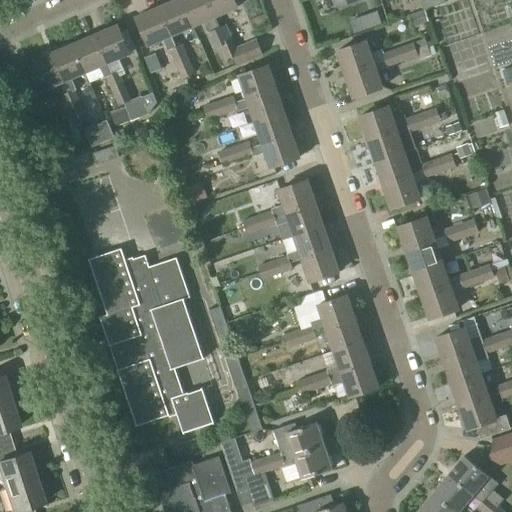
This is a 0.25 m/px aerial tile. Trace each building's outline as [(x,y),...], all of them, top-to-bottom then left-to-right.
[(171,36),(193,27),(181,0),(177,0),(159,8),(171,36)] [(225,25),(219,28),(207,0),(181,0),(193,27),(203,22),(215,49),(220,48),(221,47),(220,46),(226,43),(225,41),(232,38),(226,26),(225,25)] [(228,25),(223,14),(237,8),(233,0),(207,0),(219,28),(225,25),(226,26),(228,25)] [(332,0),(335,9),(360,0),(332,0)] [(419,0),(423,11),(425,11),(446,3),(444,0),(419,0)] [(169,51),(175,47),(171,36),(159,8),(136,18),(148,46),(162,40),(167,52),(169,51)] [(425,11),(423,11),(408,16),(412,29),(428,23),(425,11)] [(378,12),(363,17),(368,29),(382,25),(378,12)] [(96,35),(108,63),(130,54),(118,26),(96,35)] [(112,74),(108,63),(96,35),(73,45),(85,73),(99,67),(104,79),(105,78),(118,107),(125,104),(112,74)] [(221,47),(220,48),(226,61),(233,58),(236,66),(262,55),(256,40),(236,49),(232,38),(225,41),(226,43),(220,46),(221,47)] [(399,56),(402,55),(399,48),(383,53),(382,50),(370,54),(366,41),(336,52),(345,75),(374,65),(385,61),(399,56)] [(183,64),(181,61),(188,58),(182,44),(175,47),(169,51),(176,67),(183,64)] [(401,63),(417,57),(415,50),(413,44),(399,48),(402,55),(399,56),(401,63)] [(72,79),(85,73),(73,45),(51,54),(63,83),(67,93),(80,123),(88,120),(75,91),(77,91),(72,79)] [(40,92),(63,83),(51,54),(28,64),(40,92)] [(385,61),(387,68),(401,63),(399,56),(385,61)] [(195,74),(188,58),(181,61),(183,64),(176,67),(181,80),(172,84),(173,86),(161,92),(165,101),(192,90),(187,78),(195,74)] [(374,65),(345,75),(353,98),(382,88),(374,65)] [(246,99),(276,89),(268,66),(239,76),(246,99)] [(112,74),(125,104),(132,101),(119,71),(112,74)] [(254,122),(284,112),(276,89),(246,99),(235,103),(233,96),(215,102),(218,109),(221,108),(223,116),(237,111),(237,112),(249,108),(254,122)] [(74,126),(80,123),(67,93),(61,96),(74,126)] [(142,99),(148,113),(156,103),(153,94),(142,99)] [(218,109),(215,102),(202,107),(207,121),(223,116),(221,108),(218,109)] [(367,140),(397,131),(408,127),(410,133),(424,128),(421,121),(424,120),(422,113),(406,119),(405,115),(392,119),(388,107),(359,117),(367,140)] [(421,121),(424,128),(441,123),(440,122),(438,115),(436,109),(422,113),(424,120),(421,121)] [(506,134),(511,131),(511,111),(511,110),(498,115),(506,134)] [(262,144),(291,135),(284,112),(254,122),(262,144)] [(438,115),(440,122),(447,120),(445,113),(438,115)] [(80,145),(88,141),(81,125),(72,128),(80,145)] [(375,163),(404,153),(397,131),(367,140),(375,163)] [(291,135),(262,144),(251,148),(252,156),(253,157),(265,153),(270,168),(299,158),(291,135)] [(236,162),(252,156),(251,148),(249,142),(234,146),(237,154),(234,155),(236,162)] [(96,166),(120,158),(116,146),(92,154),(96,166)] [(223,166),(236,162),(234,155),(237,154),(234,146),(218,152),(223,166)] [(383,185),(412,175),(404,153),(375,163),(383,185)] [(437,167),(440,174),(456,168),(451,154),(437,159),(440,166),(437,167)] [(437,167),(440,166),(437,159),(420,164),(425,179),(440,174),(437,167)] [(412,175),(383,185),(391,209),(420,199),(412,175)] [(274,218),(315,204),(307,180),(278,191),(283,205),(270,209),(271,211),(255,217),(257,223),(260,222),(263,230),(276,225),(274,218)] [(192,186),(197,204),(215,200),(211,181),(192,186)] [(294,237),(323,226),(315,204),(274,218),(276,225),(277,227),(289,223),(294,237)] [(247,235),(263,230),(260,222),(257,223),(255,217),(242,221),(247,235)] [(426,217),(397,228),(405,251),(446,237),(443,230),(442,226),(431,230),(426,217)] [(474,219),(457,225),(460,232),(462,231),(465,238),(478,234),(474,219)] [(241,229),(238,221),(228,224),(231,232),(241,229)] [(448,244),(465,238),(462,231),(460,232),(457,225),(443,230),(446,237),(405,251),(413,274),(442,263),(437,249),(449,245),(448,244)] [(302,260),(331,249),(323,226),(294,237),(298,250),(286,254),(287,256),(291,263),(302,260)] [(125,262),(121,249),(89,260),(107,315),(100,317),(109,346),(113,345),(121,369),(118,370),(137,426),(176,413),(183,434),(213,424),(202,389),(183,395),(174,368),(203,359),(183,300),(190,298),(176,258),(149,268),(145,256),(125,262)] [(331,249),(302,260),(309,282),(339,272),(331,249)] [(276,268),(273,269),(276,276),(293,270),(291,263),(287,256),(274,261),(276,268)] [(262,281),(276,276),(273,269),(276,268),(274,261),(257,266),(262,281)] [(450,286),(442,263),(413,274),(421,296),(450,286)] [(489,265),(472,270),(475,277),(477,276),(480,284),(494,279),(489,265)] [(477,276),(475,277),(472,270),(458,275),(461,282),(463,289),(480,284),(477,276)] [(216,277),(210,279),(214,289),(220,287),(216,277)] [(450,286),(421,296),(429,320),(458,309),(453,295),(464,291),(463,289),(461,282),(450,286)] [(325,329),(355,319),(347,296),(317,306),(321,317),(309,321),(311,325),(281,336),(284,343),(315,333),(325,329)] [(251,434),(262,430),(220,306),(208,310),(251,434)] [(333,352),(362,341),(355,319),(325,329),(333,352)] [(443,362),(473,352),(465,328),(435,338),(443,362)] [(500,342),(503,349),(511,345),(511,331),(511,330),(495,336),(498,343),(500,342)] [(315,333),(284,343),(286,350),(317,340),(315,333)] [(486,355),(503,349),(500,342),(498,343),(495,336),(481,340),(486,355)] [(329,378),(370,364),(362,341),(333,352),(338,366),(326,370),(327,371),(329,378)] [(451,384),(480,374),(473,352),(443,362),(451,384)] [(370,364),(329,378),(327,371),(314,376),(316,383),(313,384),(315,391),(332,385),(332,387),(344,383),(349,397),(378,387),(370,364)] [(459,407),(500,393),(497,385),(496,383),(485,387),(480,374),(451,384),(459,407)] [(0,376),(0,404),(11,401),(2,376),(0,376)] [(302,395),(315,391),(313,384),(316,383),(314,376),(297,381),(302,395)] [(500,393),(502,400),(511,396),(511,383),(511,381),(497,385),(500,393)] [(500,393),(459,407),(467,430),(476,427),(480,440),(510,429),(506,416),(496,419),(491,405),(503,401),(502,400),(500,393)] [(0,447),(12,444),(7,430),(19,426),(11,401),(0,404),(0,447)] [(316,423),(296,430),(294,424),(273,431),(279,451),(280,451),(283,460),(324,446),(316,423)] [(500,465),(511,461),(511,433),(491,440),(500,465)] [(245,479),(240,463),(239,463),(232,439),(220,443),(241,506),(252,503),(253,508),(255,507),(245,479)] [(0,477),(4,489),(36,478),(27,452),(16,456),(12,444),(0,447),(0,477)] [(267,465),(269,472),(285,467),(297,464),(302,479),(331,469),(324,446),(283,460),(280,451),(279,451),(280,454),(267,457),(269,465),(267,465)] [(503,500),(492,491),(498,484),(464,456),(448,475),(472,495),(473,495),(480,502),(482,503),(486,498),(497,508),(498,507),(503,500)] [(231,494),(219,457),(194,466),(193,462),(153,475),(156,485),(160,484),(162,491),(159,493),(165,511),(230,511),(225,496),(231,494)] [(267,465),(269,465),(267,457),(250,462),(249,460),(240,463),(245,479),(264,473),(269,472),(267,465)] [(245,479),(255,507),(273,501),(264,473),(245,479)] [(455,511),(458,511),(472,495),(448,475),(433,494),(455,511)] [(33,511),(32,507),(43,503),(36,478),(4,489),(11,511),(9,511),(33,511)] [(455,511),(433,494),(417,511),(455,511)] [(345,511),(343,503),(334,506),(331,495),(297,506),(299,511),(345,511)] [(493,511),(497,508),(486,498),(482,503),(480,502),(476,508),(481,511),(493,511)]
